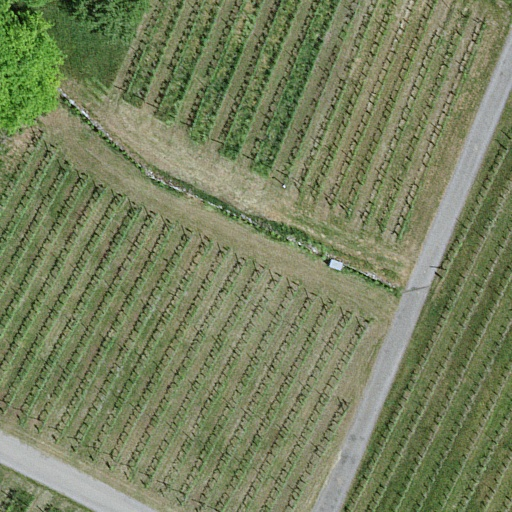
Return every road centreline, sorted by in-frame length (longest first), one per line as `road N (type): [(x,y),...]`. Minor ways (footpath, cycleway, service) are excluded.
road 1 (track): [(324,511),(511,59)]
road 2 (track): [(0,456),(110,511)]
